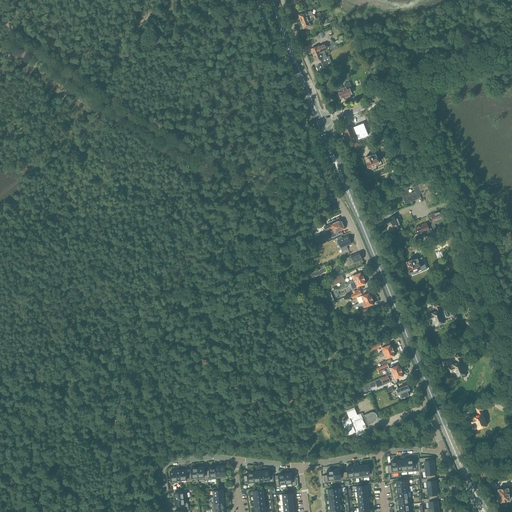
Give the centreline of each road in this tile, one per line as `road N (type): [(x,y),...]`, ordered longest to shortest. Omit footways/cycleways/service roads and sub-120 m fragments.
road 1 (track): [(111,511),(139,490),(124,430),(186,424),(261,397),(282,406),(333,353),(393,324)]
road 2 (track): [(339,201),(167,137),(0,27)]
road 3 (primary): [(452,443),(319,123)]
road 4 (residential): [(443,449),(339,201)]
road 5 (primary): [(272,0),(319,123)]
road 6 (unclassified): [(330,119),(281,0)]
